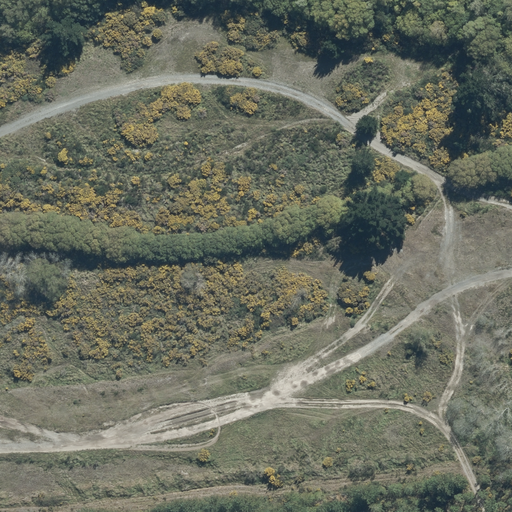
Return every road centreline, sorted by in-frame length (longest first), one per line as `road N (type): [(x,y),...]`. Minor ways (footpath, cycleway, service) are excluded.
road 1 (track): [(511,204),(453,186),(319,103),(241,81),(152,81),(0,132)]
road 2 (track): [(0,447),(87,440),(249,403),(383,339),(432,301),(511,272)]
